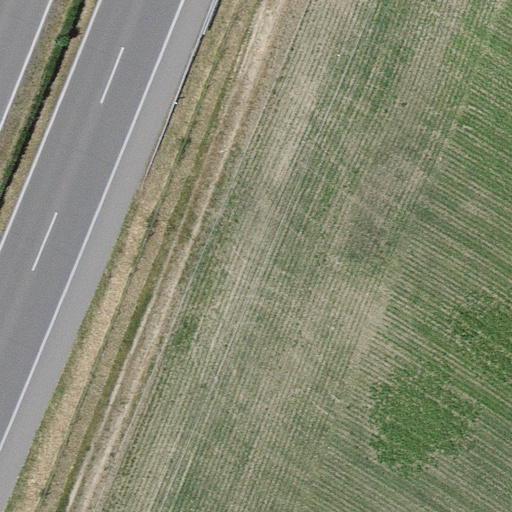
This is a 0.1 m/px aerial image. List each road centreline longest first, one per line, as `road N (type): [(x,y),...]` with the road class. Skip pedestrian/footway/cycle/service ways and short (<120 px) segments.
road 1 (track): [(76,511),(277,0)]
road 2 (motorway): [(0,350),(142,0)]
